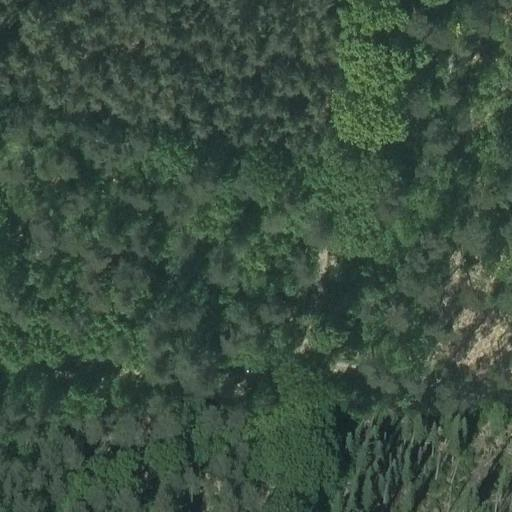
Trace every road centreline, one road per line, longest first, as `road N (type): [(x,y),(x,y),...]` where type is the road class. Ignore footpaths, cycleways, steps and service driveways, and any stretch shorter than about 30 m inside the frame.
road 1 (track): [(369,0),(271,511)]
road 2 (track): [(0,357),(299,365),(511,406)]
road 3 (track): [(0,78),(339,144)]
